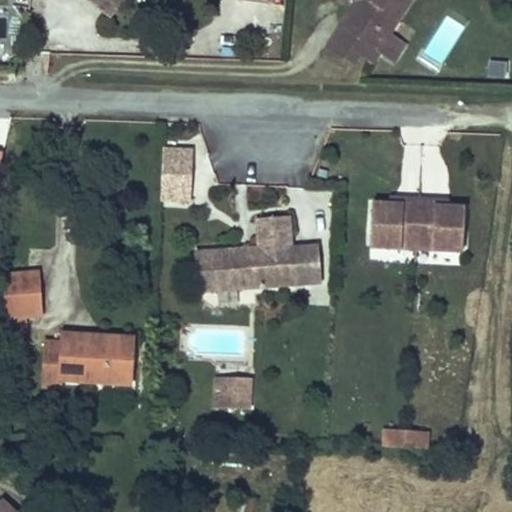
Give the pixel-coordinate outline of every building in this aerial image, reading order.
[(362,0),(352,16),(394,44),(406,25),(403,23),(386,12),(393,0),(398,0),(403,2),(404,0),(362,0)] [(398,0),(393,0),(386,12),(403,23),(417,0),(404,0),(403,2),(398,0)] [(352,16),(338,38),(362,57),(370,47),(384,56),(394,44),(352,16)] [(417,33),(406,25),(394,44),(406,50),(417,33)] [(487,80),(506,81),(507,63),(489,62),(487,80)] [(15,147),(4,146),(1,172),(12,173),(15,147)] [(162,149),(162,207),(195,207),(196,150),(162,149)] [(481,240),(484,200),(453,197),(454,185),(423,183),(422,197),(391,195),(388,235),(481,240)] [(274,236),(233,241),(235,281),(316,273),(311,205),(271,210),(274,236)] [(61,226),(12,226),(16,314),(63,311),(61,226)] [(314,242),(316,273),(339,271),(336,235),(318,236),(318,241),(314,242)] [(233,241),(210,244),(214,283),(235,281),(233,241)] [(56,342),(55,378),(55,387),(75,388),(76,381),(142,381),(143,330),(76,329),(75,342),(56,342)] [(55,387),(55,378),(38,367),(29,379),(27,381),(47,393),(48,391),(49,387),(55,387)] [(261,369),(222,367),(222,382),(232,382),(231,402),(260,404),(261,369)] [(446,435),(447,418),(402,415),(402,432),(446,435)] [(33,511),(16,494),(0,508),(0,511),(33,511)] [(203,511),(205,509),(182,502),(179,511),(203,511)]
